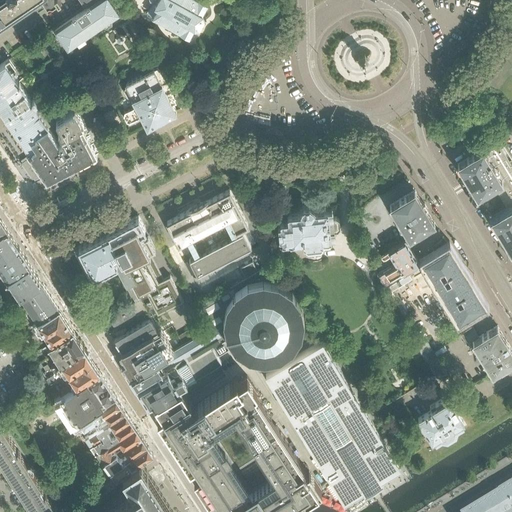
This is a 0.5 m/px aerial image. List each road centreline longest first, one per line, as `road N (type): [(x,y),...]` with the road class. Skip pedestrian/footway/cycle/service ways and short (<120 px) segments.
road 1 (residential): [(206,511),(25,230)]
road 2 (residential): [(357,117),(408,149),(511,331)]
road 3 (residential): [(25,230),(225,124)]
road 4 (residential): [(511,270),(426,139),(423,81)]
road 5 (residential): [(225,124),(282,136),(320,133),(357,117)]
road 6 (residential): [(302,28),(247,78),(225,124)]
